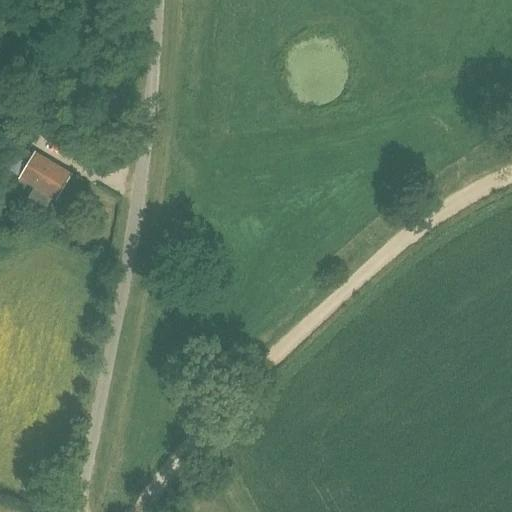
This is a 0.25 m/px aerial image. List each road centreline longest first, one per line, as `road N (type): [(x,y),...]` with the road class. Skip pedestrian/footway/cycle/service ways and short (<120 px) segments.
road 1 (unclassified): [(71,511),(127,262),(158,0)]
road 2 (track): [(134,511),(335,298),(481,184),(511,169)]
